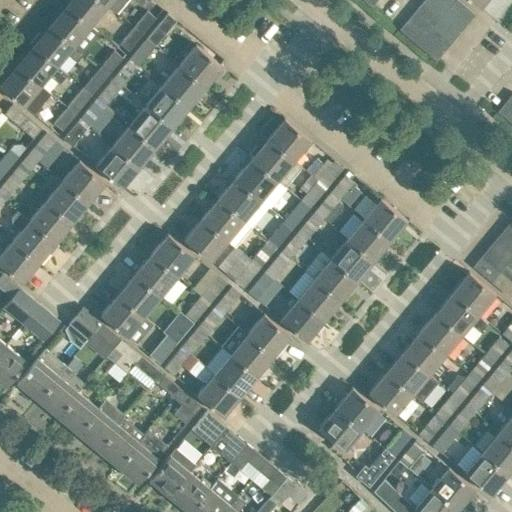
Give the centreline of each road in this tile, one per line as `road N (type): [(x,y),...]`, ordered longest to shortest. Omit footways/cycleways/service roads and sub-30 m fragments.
road 1 (residential): [(63,310),(137,219),(165,212),(334,1)]
road 2 (residential): [(258,441),(323,361),(356,348),(511,159)]
road 3 (residential): [(464,116),(334,1)]
